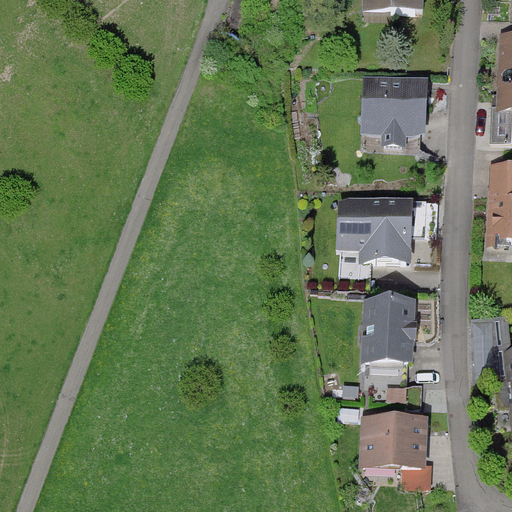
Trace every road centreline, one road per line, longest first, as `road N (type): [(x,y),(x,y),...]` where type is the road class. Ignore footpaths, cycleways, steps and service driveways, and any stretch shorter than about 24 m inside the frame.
road 1 (track): [(218,0),(27,511)]
road 2 (residential): [(470,0),(452,340),(470,511)]
